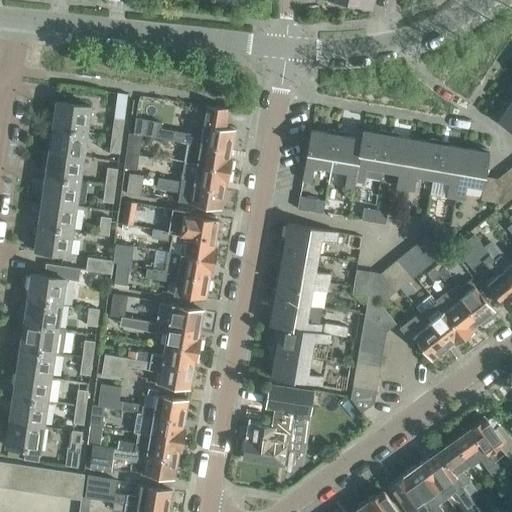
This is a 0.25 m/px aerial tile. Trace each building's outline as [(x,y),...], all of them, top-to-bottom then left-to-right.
[(348,0),(348,4),(366,8),(367,4),(372,5),(373,0),(348,0)] [(127,92),(117,91),(114,116),(124,118),(127,92)] [(511,99),(510,101),(507,99),(504,104),(506,107),(497,120),(511,130),(511,99)] [(91,106),(56,101),(52,126),(87,131),(91,106)] [(159,137),(170,139),(231,150),(234,130),(225,128),(228,108),(206,105),(204,119),(203,124),(201,136),(160,129),(159,136),(159,137)] [(162,120),(136,116),(133,132),(159,136),(162,120)] [(113,118),(111,134),(122,136),(124,120),(113,118)] [(52,126),(48,150),(83,156),(87,131),(52,126)] [(314,166),(330,169),(336,134),(334,133),(334,130),(328,129),(326,132),(311,129),(302,180),(311,181),(314,166)] [(362,130),(361,138),(362,138),(354,180),(355,180),(363,182),(364,175),(380,178),(382,170),(388,135),(385,134),(386,131),(379,130),(378,133),(362,130)] [(339,134),(336,134),(330,169),(346,172),(344,187),(353,188),(355,180),(354,180),(362,138),(361,138),(346,136),(346,132),(339,131),(339,134)] [(139,134),(128,132),(125,153),(136,154),(139,134)] [(390,135),(388,135),(382,170),(398,173),(396,188),(404,189),(413,139),(398,136),(397,133),(391,132),(390,135)] [(122,136),(111,134),(109,152),(119,153),(122,136)] [(430,138),(428,142),(413,139),(404,189),(413,191),(416,176),(432,178),(438,143),(436,143),(437,139),(430,138)] [(196,163),(230,169),(232,158),(230,157),(231,150),(170,139),(169,147),(198,152),(196,163)] [(441,144),(438,143),(432,178),(449,181),(446,196),(455,198),(463,148),(449,145),(448,141),(442,140),(441,144)] [(481,147),(479,150),(463,148),(455,198),(463,199),(466,184),(482,187),(483,187),(485,176),(489,152),(487,152),(487,148),(481,147)] [(83,156),(48,150),(45,175),(80,180),(83,156)] [(138,154),(136,154),(125,153),(124,164),(136,166),(138,154)] [(228,181),(230,169),(196,163),(194,175),(164,170),(163,178),(224,189),(226,181),(228,181)] [(107,168),(105,184),(115,185),(117,169),(107,168)] [(503,204),(511,196),(511,177),(507,171),(497,178),(503,204)] [(142,174),(129,173),(127,192),(140,194),(142,174)] [(45,175),(41,200),(76,205),(80,180),(45,175)] [(497,178),(485,176),(483,187),(482,187),(480,199),(503,204),(497,178)] [(221,208),(224,189),(163,178),(162,186),(191,191),(189,203),(221,208)] [(105,184),(103,201),(112,203),(115,185),(105,184)] [(299,196),(297,208),(322,213),(325,200),(299,196)] [(41,200),(38,225),(72,230),(76,205),(41,200)] [(120,224),(131,226),(135,203),(125,201),(120,224)] [(363,207),(361,219),(385,223),(387,211),(363,207)] [(173,224),(172,232),(215,240),(219,220),(217,220),(215,216),(203,214),(203,217),(188,215),(189,211),(173,208),(170,224),(173,224)] [(108,235),(110,219),(101,217),(99,233),(108,235)] [(283,246),(283,248),(318,254),(321,238),(336,241),(337,232),(287,223),(284,238),(281,239),(280,245),(283,246)] [(120,231),(151,236),(153,229),(131,226),(120,224),(117,224),(116,231),(120,231)] [(426,224),(424,237),(446,250),(450,228),(426,224)] [(69,254),(72,230),(38,225),(34,249),(69,254)] [(180,254),(214,259),(216,248),(214,247),(215,240),(172,232),(153,229),(151,236),(151,237),(182,242),(180,254)] [(482,232),(475,237),(489,255),(496,249),(482,232)] [(482,260),(489,255),(475,237),(473,235),(456,249),(472,269),(482,260)] [(430,263),(446,250),(424,237),(415,244),(430,263)] [(115,264),(117,264),(125,265),(127,245),(118,244),(115,264)] [(406,252),(421,270),(430,263),(415,244),(406,252)] [(315,271),(318,254),(283,248),(282,251),(279,250),(278,257),(281,258),(278,273),(328,282),(330,273),(315,271)] [(511,260),(508,264),(496,249),(489,255),(511,282),(511,260)] [(210,271),(212,271),(214,259),(180,254),(168,251),(165,263),(160,262),(157,265),(156,269),(153,268),(153,269),(165,271),(209,278),(210,271)] [(412,277),(421,270),(406,252),(397,259),(412,277)] [(506,307),(511,301),(511,282),(489,255),(482,260),(494,275),(486,282),(506,307)] [(112,260),(111,260),(88,257),(86,269),(111,273),(112,260)] [(389,266),(404,284),(408,281),(412,277),(397,259),(389,266)] [(30,276),(27,298),(62,303),(65,279),(78,280),(80,268),(46,263),(44,275),(30,273),(30,276)] [(125,265),(117,264),(114,283),(127,285),(129,266),(125,265)] [(400,287),(404,284),(389,266),(380,273),(395,292),(399,288),(400,287)] [(433,266),(427,272),(433,280),(433,279),(440,274),(433,266)] [(206,296),(209,278),(165,271),(153,269),(147,268),(145,277),(175,283),(174,293),(205,298),(206,296)] [(356,269),(352,293),(364,294),(368,271),(356,269)] [(446,269),(440,274),(478,323),(494,311),(474,286),(465,293),(446,269)] [(368,295),(367,301),(380,303),(395,292),(380,273),(368,271),(364,294),(368,295)] [(327,291),(328,282),(278,273),(276,289),(272,289),(271,296),(274,296),(274,299),(309,305),(312,288),(327,291)] [(443,310),(464,337),(473,330),(472,328),(478,323),(440,274),(433,279),(452,303),(443,310)] [(400,287),(399,288),(406,296),(414,289),(408,281),(404,284),(400,287)] [(110,314),(121,316),(124,317),(127,297),(113,295),(110,314)] [(62,303),(27,298),(24,323),(58,328),(62,303)] [(306,321),(309,305),(274,299),(274,301),(270,301),(269,307),(272,309),(269,324),(279,326),(279,325),(320,333),(320,332),(321,324),(306,321)] [(367,301),(364,316),(386,331),(396,323),(380,303),(367,301)] [(453,343),(454,345),(464,337),(443,310),(437,303),(428,309),(427,308),(420,313),(448,347),(453,343)] [(137,309),(136,319),(200,330),(203,310),(172,305),(170,316),(158,314),(158,313),(137,309)] [(97,326),(99,308),(88,307),(86,324),(97,326)] [(431,360),(448,347),(420,312),(399,328),(408,339),(413,336),(431,360)] [(167,332),(165,344),(198,349),(201,338),(199,337),(200,330),(136,319),(124,317),(121,316),(119,326),(155,332),(155,330),(167,332)] [(384,343),(386,331),(364,316),(360,339),(384,343)] [(24,323),(20,347),(54,352),(62,353),(66,329),(58,328),(24,323)] [(279,325),(279,326),(277,341),(273,341),(272,348),(275,348),(275,351),(310,357),(313,340),(328,343),(330,334),(320,332),(320,333),(279,325)] [(84,339),(82,356),(92,358),(94,341),(84,339)] [(358,351),(382,355),(384,343),(360,339),(358,351)] [(196,361),(198,349),(165,344),(163,355),(137,350),(136,359),(193,369),(194,361),(196,361)] [(54,352),(20,347),(16,372),(51,377),(54,352)] [(136,359),(137,350),(129,349),(127,357),(136,359)] [(307,373),(310,357),(275,351),(275,353),(271,353),(270,359),(273,361),(271,376),(321,385),(323,376),(307,373)] [(380,367),(382,355),(358,351),(356,363),(380,367)] [(195,370),(193,370),(193,369),(136,359),(127,357),(104,353),(101,376),(120,379),(123,365),(137,367),(160,371),(158,383),(190,388),(191,379),(194,379),(195,370)] [(82,356),(80,374),(90,375),(92,358),(82,356)] [(380,367),(356,363),(354,375),(378,379),(380,367)] [(323,376),(321,385),(345,389),(347,375),(324,371),(323,376)] [(16,372),(13,396),(47,402),(51,377),(16,372)] [(354,375),(352,386),(376,390),(378,379),(354,375)] [(246,440),(243,458),(285,463),(288,449),(304,451),(312,389),(269,383),(265,407),(274,409),(271,427),(255,424),(252,441),(246,440)] [(188,400),(156,395),(154,406),(118,400),(121,387),(100,384),(97,405),(106,407),(136,412),(184,420),(188,400)] [(361,412),(374,402),(376,390),(352,386),(350,398),(361,412)] [(77,389),(75,406),(85,407),(87,391),(77,389)] [(13,396),(9,421),(43,426),(47,402),(13,396)] [(94,405),(91,424),(104,426),(106,407),(97,405),(94,405)] [(73,422),(83,423),(85,407),(75,406),(73,422)] [(137,432),(183,440),(185,428),(183,428),(184,420),(136,412),(133,431),(137,432)] [(479,422),(478,420),(467,427),(486,453),(496,446),(511,463),(511,438),(499,425),(494,429),(485,417),(479,422)] [(38,461),(43,426),(9,421),(5,446),(25,449),(24,459),(38,461)] [(101,446),(104,426),(91,424),(89,444),(93,444),(101,446)] [(453,440),(471,465),(479,458),(493,477),(500,473),(486,453),(467,427),(458,434),(459,436),(453,440)] [(77,466),(79,448),(81,432),(72,430),(69,447),(67,446),(64,465),(77,466)] [(117,448),(177,459),(179,451),(181,451),(183,440),(137,432),(135,443),(118,440),(117,448)] [(462,470),(471,465),(453,440),(447,444),(446,442),(436,450),(468,495),(476,490),(462,470)] [(142,473),(174,478),(177,459),(117,448),(101,446),(93,444),(89,468),(111,472),(113,457),(144,462),(142,473)] [(428,459),(422,463),(439,487),(446,497),(455,491),(465,505),(472,500),(469,496),(468,495),(436,450),(426,457),(428,459)] [(12,463),(0,461),(0,463),(0,486),(9,488),(12,463)] [(21,490),(24,465),(12,463),(9,488),(21,490)] [(414,465),(404,472),(432,511),(444,511),(431,493),(439,487),(422,463),(416,467),(414,465)] [(36,467),(24,465),(21,490),(33,492),(36,467)] [(45,494),(48,468),(36,467),(33,492),(45,494)] [(60,470),(48,468),(45,494),(57,495),(60,470)] [(69,497),(72,472),(60,470),(57,495),(69,497)] [(84,474),(72,472),(69,497),(81,499),(84,474)] [(432,511),(404,472),(394,479),(396,481),(389,486),(407,511),(432,511)] [(172,490),(140,485),(138,496),(116,492),(118,479),(87,473),(84,497),(90,498),(112,501),(112,500),(169,510),(172,490)] [(375,493),(365,500),(373,511),(398,511),(383,490),(377,495),(375,493)] [(472,500),(480,511),(488,506),(477,490),(469,496),(472,500)] [(509,511),(511,511),(511,494),(499,504),(505,511),(509,511)] [(81,496),(81,499),(78,511),(88,511),(90,498),(84,497),(81,496)] [(168,511),(169,510),(112,500),(112,501),(111,508),(133,511),(168,511)] [(373,511),(365,500),(355,507),(357,509),(352,511),(373,511)]
